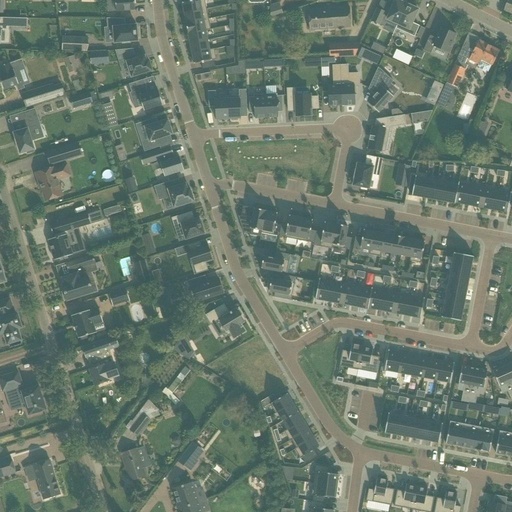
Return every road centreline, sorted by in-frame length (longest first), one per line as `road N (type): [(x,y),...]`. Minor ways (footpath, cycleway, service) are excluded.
road 1 (unclassified): [(105,511),(0,177)]
road 2 (residential): [(193,135),(348,129),(334,204)]
road 3 (residential): [(284,352),(341,322),(470,347)]
road 4 (residential): [(210,188),(240,278),(284,352)]
road 5 (residential): [(334,204),(492,235)]
road 6 (residential): [(157,0),(193,135)]
road 7 (residential): [(210,188),(334,204)]
road 8 (residential): [(284,352),(326,420),(359,450)]
road 9 (residential): [(359,450),(479,475)]
